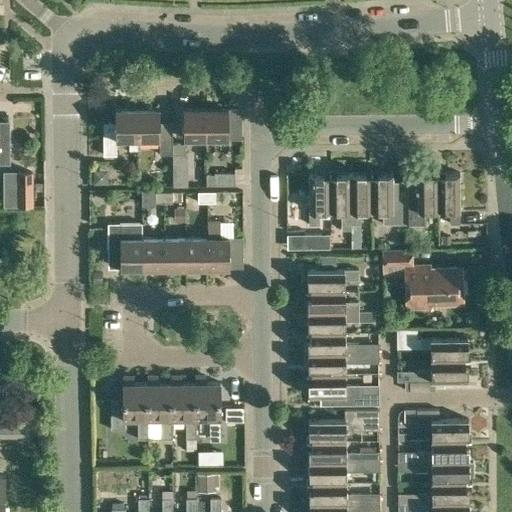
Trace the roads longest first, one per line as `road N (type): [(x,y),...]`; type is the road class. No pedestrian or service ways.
road 1 (residential): [(74,37),(489,23)]
road 2 (residential): [(260,356),(135,358),(134,299),(260,298)]
road 3 (residential): [(67,323),(65,92),(74,37)]
road 4 (residential): [(500,126),(285,126),(264,139)]
road 5 (residential): [(69,511),(67,323)]
road 6 (residential): [(116,82),(227,79),(257,107),(264,139)]
road 7 (residential): [(264,139),(260,298)]
road 8 (residential): [(260,356),(263,511)]
